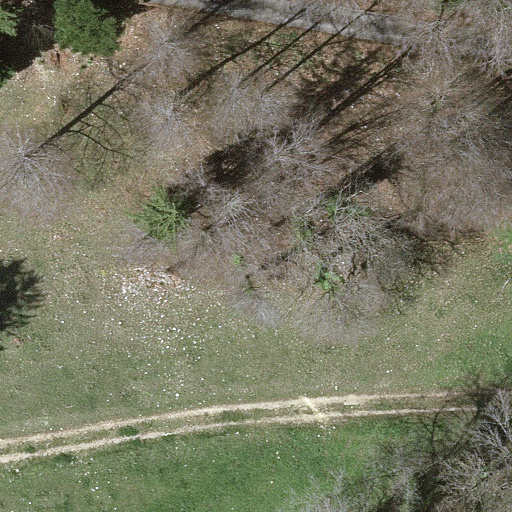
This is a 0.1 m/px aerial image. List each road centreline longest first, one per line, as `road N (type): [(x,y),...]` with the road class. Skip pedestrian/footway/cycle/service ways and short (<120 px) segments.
road 1 (track): [(511,406),(243,422),(0,456)]
road 2 (track): [(511,59),(195,0)]
